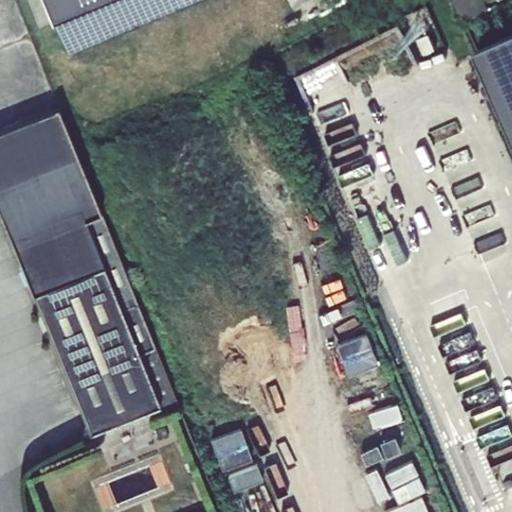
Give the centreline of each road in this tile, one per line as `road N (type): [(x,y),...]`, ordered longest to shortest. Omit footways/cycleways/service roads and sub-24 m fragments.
road 1 (unknown): [(415,258),(401,110),(402,95),(419,80),(462,89),(493,123),(511,230)]
road 2 (unknown): [(24,511),(0,234)]
road 3 (unknown): [(503,511),(437,376),(415,258)]
